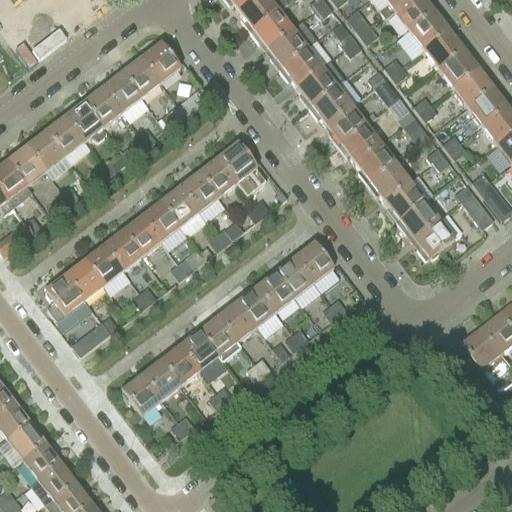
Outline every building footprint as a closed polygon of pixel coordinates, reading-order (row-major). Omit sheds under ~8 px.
[(219,0),(220,0),(229,12),(231,10),(236,17),(258,0),(219,0)] [(239,25),(248,38),(277,16),(264,0),(258,0),(236,17),(241,23),(239,25)] [(343,0),(337,0),(329,6),(335,14),(347,5),(343,0)] [(377,0),(386,11),(377,18),(383,25),(392,18),(415,0),(377,0)] [(415,0),(392,18),(407,37),(435,16),(425,3),(423,5),(418,0),(415,0)] [(307,11),(313,19),(324,10),(318,2),(307,11)] [(324,10),(313,19),(319,27),(330,18),(324,10)] [(261,49),(266,55),(292,35),(277,16),(248,38),(258,51),(261,49)] [(407,37),(422,57),(447,37),(442,30),(445,28),(435,16),(407,37)] [(292,35),(266,55),(271,62),(268,63),(278,76),(306,54),(315,47),(301,28),(292,35)] [(364,28),(353,36),(359,44),(370,35),(364,28)] [(370,35),(359,44),(365,51),(376,43),(370,35)] [(422,57),(436,76),(465,54),(455,42),(452,44),(447,37),(422,57)] [(336,49),(342,57),(354,48),(348,40),(336,49)] [(146,60),(140,65),(159,91),(179,76),(159,49),(158,50),(156,48),(144,57),(146,60)] [(354,48),(342,57),(348,65),(360,56),(354,48)] [(290,87),(295,93),(321,73),(306,54),(278,76),(287,89),(290,87)] [(436,76),(451,95),(476,76),(471,69),(474,67),(465,54),(436,76)] [(131,67),(118,77),(140,105),(159,91),(140,65),(133,70),(131,67)] [(382,75),(388,82),(400,74),(394,66),(382,75)] [(297,102),(307,114),(335,92),(343,87),(328,68),(321,73),(295,93),(300,100),(297,102)] [(400,74),(388,82),(394,90),(406,81),(400,74)] [(451,95),(466,114),(494,93),(484,80),(481,82),(476,76),(451,95)] [(108,90),(102,95),(121,120),(140,105),(118,77),(106,86),(108,90)] [(376,79),(366,87),(372,95),(382,87),(376,79)] [(335,92),(307,114),(316,127),(319,124),(324,131),(350,112),(350,111),(358,104),(344,86),(343,87),(335,92)] [(382,87),(372,95),(387,114),(397,106),(382,87)] [(466,114),(480,133),(506,114),(501,107),(503,105),(494,93),(466,114)] [(93,96),(80,106),(102,135),(121,120),(102,95),(95,100),(93,96)] [(196,97),(176,112),(185,124),(204,109),(196,97)] [(412,113),(418,121),(429,112),(423,104),(412,113)] [(70,119),(63,124),(83,149),(90,144),(96,148),(103,143),(100,136),(102,135),(80,106),(68,116),(70,119)] [(185,124),(176,112),(160,125),(169,136),(185,124)] [(327,140),(336,153),(365,131),(350,112),(324,131),(330,138),(327,140)] [(429,112),(418,121),(424,129),(435,120),(429,112)] [(480,133),(495,152),(511,139),(511,119),(511,120),(506,114),(480,133)] [(395,126),(401,134),(412,125),(406,117),(395,126)] [(54,125),(42,135),(64,164),(83,149),(63,124),(57,129),(54,125)] [(412,125),(401,134),(407,141),(418,132),(412,125)] [(349,163),(354,170),(379,150),(365,131),(336,153),(346,165),(349,163)] [(32,148),(25,153),(45,179),(64,164),(42,135),(29,145),(32,148)] [(145,136),(138,141),(147,153),(154,147),(145,136)] [(511,139),(495,152),(510,171),(511,169),(511,139)] [(147,153),(138,141),(130,147),(138,159),(147,153)] [(441,151),(447,159),(458,150),(452,142),(441,151)] [(222,160),(216,165),(236,191),(236,190),(246,202),(265,188),(255,176),(235,149),(234,150),(232,148),(220,157),(222,160)] [(356,178),(366,191),(394,169),(379,150),(354,170),(359,176),(356,178)] [(458,150),(447,159),(452,167),(464,158),(458,150)] [(16,155),(4,164),(26,193),(45,179),(25,153),(19,158),(16,155)] [(424,164),(430,172),(442,163),(435,155),(424,164)] [(442,163),(430,172),(436,179),(447,170),(442,163)] [(0,198),(7,208),(26,193),(4,164),(0,167),(0,198)] [(107,165),(99,171),(108,182),(116,176),(107,165)] [(207,167),(195,177),(217,205),(236,191),(216,165),(209,170),(207,167)] [(378,201),(383,208),(409,188),(394,169),(366,191),(375,203),(378,201)] [(108,182),(99,171),(91,177),(100,188),(108,182)] [(184,189),(178,194),(198,220),(217,205),(195,177),(182,186),(184,189)] [(470,189),(476,197),(488,188),(482,180),(470,189)] [(409,188),(383,208),(388,214),(385,216),(395,229),(423,207),(431,201),(416,182),(409,188)] [(488,188),(476,197),(482,205),(498,227),(510,218),(493,196),(488,188)] [(465,193),(453,202),(459,210),(471,201),(465,193)] [(69,194),(61,200),(70,211),(78,206),(69,194)] [(169,196),(157,206),(179,235),(198,220),(178,194),(171,199),(169,196)] [(280,197),(272,203),(278,210),(285,205),(280,197)] [(0,216),(3,221),(12,214),(7,208),(0,198),(0,216)] [(70,211),(61,200),(53,206),(62,217),(70,211)] [(471,201),(459,210),(480,236),(491,227),(471,201)] [(146,218),(140,223),(160,249),(179,235),(157,206),(144,216),(146,218)] [(260,206),(252,212),(261,224),(269,218),(260,206)] [(407,239),(412,246),(438,226),(423,207),(395,229),(404,241),(407,239)] [(261,224),(252,212),(244,218),(253,230),(261,224)] [(438,226),(412,246),(417,252),(414,255),(423,267),(426,265),(426,266),(453,246),(452,245),(460,239),(446,220),(438,226)] [(131,226),(118,235),(140,264),(160,249),(140,223),(133,228),(131,226)] [(31,224),(24,230),(32,241),(40,235),(31,224)] [(32,241),(24,230),(0,247),(0,262),(2,264),(32,241)] [(108,248),(101,253),(121,279),(140,264),(118,235),(106,245),(108,248)] [(222,235),(214,241),(223,253),(231,247),(222,235)] [(223,253),(214,241),(206,248),(215,259),(223,253)] [(299,260),(292,265),(312,291),(332,276),(311,249),(310,250),(309,248),(296,257),(299,260)] [(93,255),(80,265),(102,293),(121,279),(101,253),(95,258),(93,255)] [(70,277),(63,282),(83,308),(102,293),(80,265),(68,274),(70,277)] [(183,265),(176,271),(185,282),(192,276),(183,265)] [(283,267),(271,277),(293,305),(312,291),(292,265),(286,270),(283,267)] [(185,282),(176,271),(168,277),(177,288),(185,282)] [(339,286),(332,276),(312,291),(320,301),(339,286)] [(260,289),(254,294),(274,320),(293,305),(271,277),(258,286),(260,289)] [(83,308),(63,282),(57,287),(55,284),(43,293),(44,295),(43,296),(54,310),(47,317),(57,330),(65,324),(64,323),(83,308)] [(312,291),(293,305),(301,316),(320,301),(312,291)] [(146,294),(138,300),(147,311),(154,306),(146,294)] [(245,296),(233,306),(255,335),(274,320),(254,294),(247,299),(245,296)] [(147,311),(138,300),(130,306),(139,317),(147,311)] [(222,318),(216,323),(236,349),(255,335),(233,306),(220,315),(222,318)] [(336,306),(328,312),(337,324),(345,318),(336,306)] [(511,310),(511,309),(499,319),(511,335),(511,310)] [(337,324),(328,312),(321,318),(330,329),(337,324)] [(488,331),(482,336),(502,362),(511,353),(511,335),(499,319),(486,328),(488,331)] [(282,331),(274,320),(255,335),(263,346),(282,331)] [(107,323),(100,329),(108,341),(116,335),(107,323)] [(207,325),(194,335),(217,364),(236,349),(216,323),(209,328),(207,325)] [(108,341),(100,329),(69,352),(78,364),(108,341)] [(184,348),(178,353),(198,378),(217,364),(194,335),(182,345),(184,348)] [(298,335),(290,341),(299,353),(307,347),(298,335)] [(475,341),(473,338),(460,348),(462,350),(482,377),(491,389),(511,374),(502,362),(482,336),(475,341)] [(299,353),(290,341),(283,347),(291,359),(299,353)] [(240,355),(236,349),(217,364),(221,370),(240,355)] [(278,349),(270,355),(280,368),(288,362),(278,349)] [(169,354),(156,364),(179,393),(198,378),(178,353),(171,357),(169,354)] [(146,377),(140,382),(160,408),(179,393),(156,364),(144,374),(146,377)] [(217,364),(198,378),(207,391),(226,377),(221,370),(217,364)] [(260,365),(252,371),(261,382),(269,376),(260,365)] [(261,382),(252,371),(245,377),(253,388),(261,382)] [(131,384),(119,393),(120,395),(120,396),(121,398),(120,399),(123,404),(125,403),(134,415),(140,423),(141,422),(148,431),(160,422),(153,413),(160,408),(140,382),(133,387),(131,384)] [(0,419),(13,409),(0,391),(0,419)] [(222,394),(214,400),(223,411),(231,405),(222,394)] [(223,411),(214,400),(206,406),(215,417),(223,411)] [(0,419),(0,439),(6,447),(29,429),(13,409),(0,419)] [(134,415),(123,423),(129,431),(140,423),(134,415)] [(184,423),(176,429),(185,441),(193,435),(184,423)] [(6,447),(21,467),(44,449),(29,429),(6,447)] [(185,441),(176,429),(169,435),(177,446),(185,441)] [(21,467),(36,487),(59,469),(44,449),(21,467)] [(36,487),(28,493),(43,511),(45,511),(75,489),(59,469),(36,487)] [(75,489),(45,511),(86,511),(90,509),(75,489)] [(6,497),(0,501),(0,511),(5,511),(7,511),(5,509),(11,504),(6,497)]
